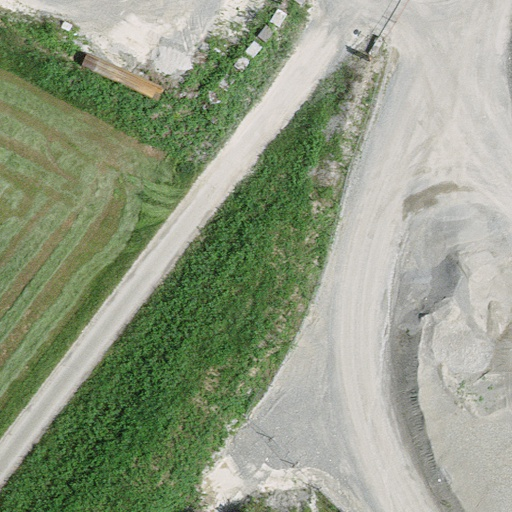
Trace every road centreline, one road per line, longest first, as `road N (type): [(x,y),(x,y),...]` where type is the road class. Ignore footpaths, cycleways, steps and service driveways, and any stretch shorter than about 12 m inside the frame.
road 1 (unclassified): [(0,471),(352,0)]
road 2 (track): [(444,35),(365,341),(367,430),(398,511)]
road 3 (track): [(511,149),(444,35)]
